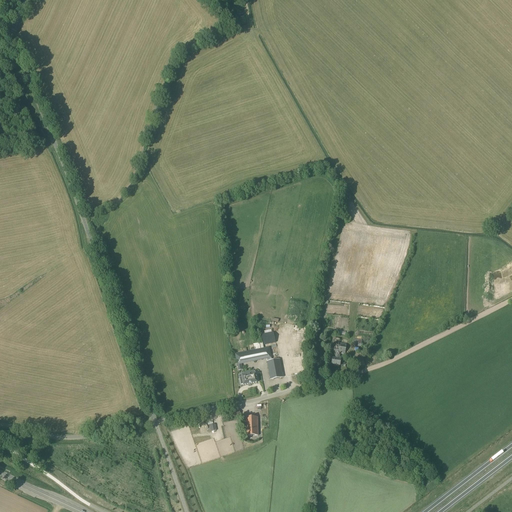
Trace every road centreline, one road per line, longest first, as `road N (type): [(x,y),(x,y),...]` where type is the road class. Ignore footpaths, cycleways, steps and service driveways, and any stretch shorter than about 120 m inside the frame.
road 1 (unclassified): [(0,424),(68,437),(101,434),(352,374)]
road 2 (track): [(352,374),(511,299)]
